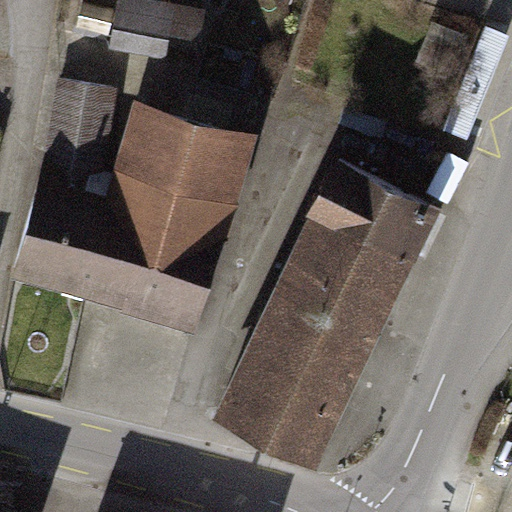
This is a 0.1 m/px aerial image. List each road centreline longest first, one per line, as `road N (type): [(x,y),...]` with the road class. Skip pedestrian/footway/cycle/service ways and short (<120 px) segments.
road 1 (residential): [(511,217),(427,429),(377,511)]
road 2 (secondary): [(0,425),(297,511)]
